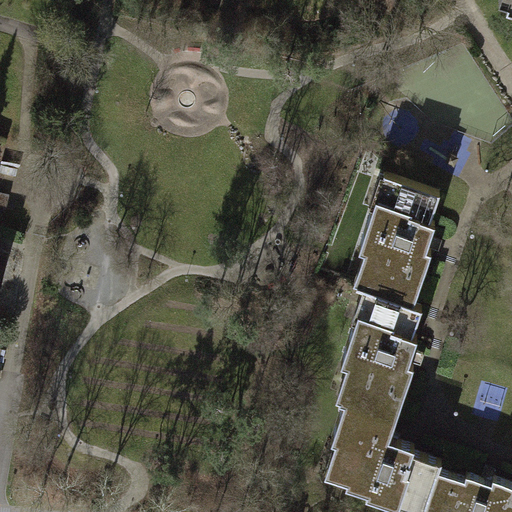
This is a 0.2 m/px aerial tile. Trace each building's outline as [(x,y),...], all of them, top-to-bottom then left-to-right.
[(365,292),(414,308),(432,255),(428,254),(437,226),(432,225),(442,195),(387,177),(362,253),(367,254),(355,289),(365,292)] [(0,295),(9,261),(0,258),(0,295)] [(349,371),(338,404),(346,406),(396,423),(414,367),(409,366),(417,340),(413,339),(422,311),(414,308),(365,292),(357,316),(362,318),(345,369),(349,371)] [(425,511),(439,471),(442,461),(415,453),(417,448),(391,440),(396,423),(346,406),(334,444),(337,445),(327,477),(350,484),(348,489),(370,496),(369,499),(401,509),(409,511),(425,511)] [(511,511),(511,482),(495,477),(493,482),(467,474),(465,480),(439,471),(425,511),(511,511)]
